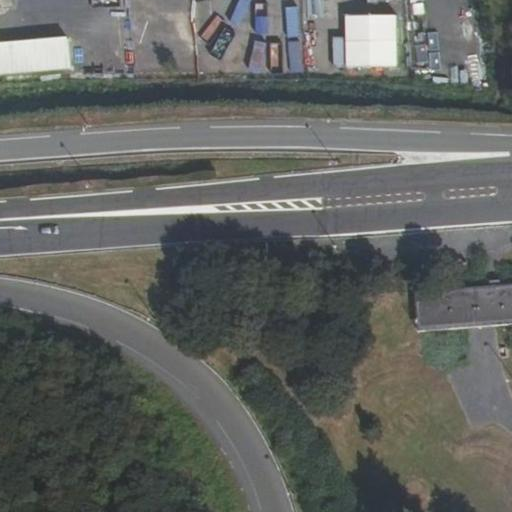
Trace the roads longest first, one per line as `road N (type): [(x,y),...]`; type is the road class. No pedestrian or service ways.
road 1 (motorway): [(511,155),(475,144),(333,139),(0,152)]
road 2 (secondary): [(511,170),(0,213)]
road 3 (secondary): [(0,241),(511,211)]
road 4 (motorway): [(0,295),(40,299),(160,349),(241,425),(279,511)]
